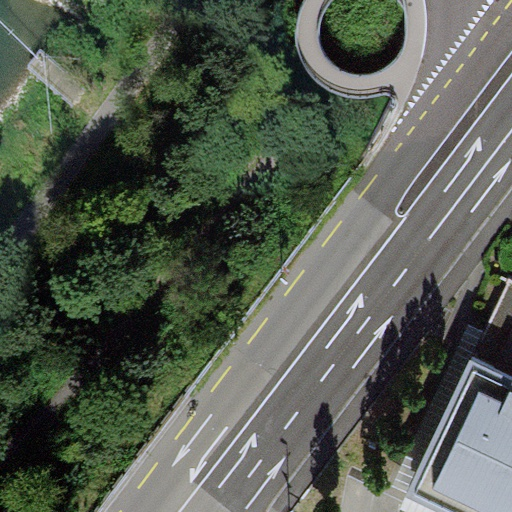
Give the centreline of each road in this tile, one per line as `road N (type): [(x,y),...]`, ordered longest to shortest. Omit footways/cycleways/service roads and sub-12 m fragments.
road 1 (primary): [(181,511),(343,293)]
road 2 (primary): [(343,293),(437,224),(511,128)]
road 3 (primary): [(455,98),(374,206),(343,293)]
